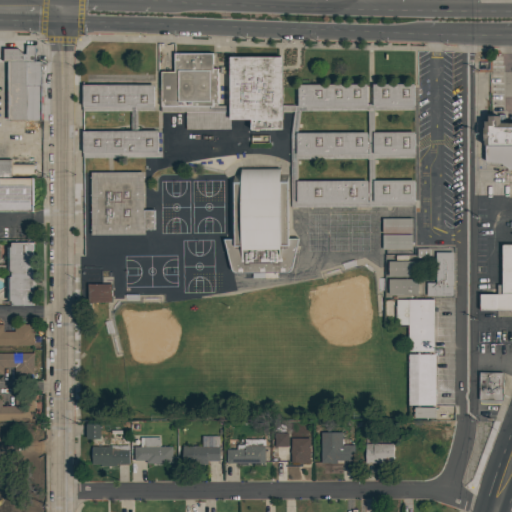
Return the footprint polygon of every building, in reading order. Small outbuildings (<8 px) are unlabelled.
[(7,61),(3,61),(3,48),(18,48),(23,54),(26,54),(26,45),(35,45),(35,61),(41,61),(41,64),(42,64),(42,72),(41,72),(41,76),(42,76),(42,83),(41,83),(41,96),(43,96),(43,103),(41,103),(41,104),(43,104),(43,111),(41,111),(41,114),(43,114),(42,118),(41,118),(40,121),(7,120),(7,61)] [(185,112),(161,112),(161,71),(174,71),(174,53),(212,53),(212,68),(217,68),(217,72),(217,75),(217,79),(217,82),(217,86),(217,89),(217,93),(217,96),(217,100),(217,102),(217,105),(230,105),(230,57),(281,56),(282,129),(251,129),(250,119),(230,119),(230,129),(185,129),(185,112)] [(366,84),(366,104),(372,104),(372,84),(414,84),(414,111),(374,111),(374,132),(414,132),(414,158),(374,159),(374,180),(413,180),(414,206),(291,207),(290,134),(294,105),(298,105),(297,84),(366,84)] [(154,85),(153,111),(137,111),(137,130),(157,130),(157,151),(161,151),(161,158),(82,158),(82,131),(130,131),(130,111),(82,111),(82,85),(154,85)] [(483,147),(483,141),(482,141),(482,128),(483,128),(483,122),(486,122),(486,117),(499,117),(499,124),(511,124),(511,146),(484,147),(483,147)] [(511,146),(511,171),(508,171),(501,165),(498,164),(497,168),(488,165),(488,163),(484,162),(484,147),(511,146)] [(0,177),(0,160),(11,160),(11,163),(34,163),(34,177),(32,177),(0,177)] [(288,238),(297,238),(291,268),(290,270),(288,272),(286,272),(276,272),(276,278),(245,278),(244,273),(234,273),(233,272),(231,270),(230,268),(223,239),(233,239),(233,182),(240,181),(240,169),(279,168),(279,181),(287,181),(288,238)] [(142,172),(143,210),(154,210),(154,229),(144,229),(144,234),(91,235),(90,172),(142,172)] [(0,177),(32,177),(32,211),(0,211),(0,177)] [(412,218),(412,233),(382,233),(382,218),(412,218)] [(411,234),(412,249),(382,249),(382,234),(411,234)] [(10,247),(10,242),(33,242),(33,244),(34,244),(34,249),(33,249),(33,254),(34,254),(34,258),(33,258),(33,275),(34,275),(34,281),(33,281),(33,285),(34,285),(34,305),(11,305),(11,301),(7,301),(7,277),(9,277),(9,276),(11,276),(11,270),(7,270),(7,247),(10,247)] [(511,295),(500,295),(500,246),(511,246),(511,295)] [(452,286),(451,286),(451,296),(425,297),(425,284),(434,283),(434,253),(452,253),(452,286)] [(417,261),(417,276),(388,276),(388,261),(417,261)] [(417,279),(417,294),(388,294),(388,279),(417,279)] [(112,284),(112,302),(87,302),(87,284),(112,284)] [(511,295),(511,311),(478,311),(478,295),(500,295),(511,295)] [(434,351),(408,351),(408,324),(396,324),(396,323),(395,323),(395,306),(396,306),(396,299),(433,299),(434,351)] [(0,345),(0,324),(3,324),(3,332),(14,331),(14,324),(33,324),(33,345),(0,345)] [(0,353),(33,353),(34,374),(14,374),(14,367),(3,367),(3,374),(0,374),(0,353)] [(435,405),(419,405),(419,407),(417,407),(417,405),(408,405),(408,354),(435,354),(435,405)] [(502,372),(502,400),(479,400),(479,372),(502,372)] [(0,400),(1,400),(1,406),(15,406),(15,399),(34,399),(34,421),(0,421),(0,400)] [(434,407),(434,418),(414,418),(414,416),(413,416),(413,414),(414,414),(414,411),(413,411),(413,409),(414,409),(414,407),(434,407)] [(100,439),(86,439),(86,424),(100,424),(100,439)] [(321,432),(341,432),(342,445),(354,445),(354,460),(336,461),(336,464),(330,464),(330,463),(321,463),(321,432)] [(274,447),(274,433),(288,433),(288,447),(274,447)] [(182,464),(182,446),(202,446),(202,436),(217,436),(219,439),(219,460),(207,461),(207,464),(182,464)] [(146,460),(134,460),(134,447),(140,447),(140,437),(160,437),(160,447),(172,446),(172,463),(146,464),(146,460)] [(310,462),(291,462),(291,453),(290,453),(290,450),(291,450),(291,438),(310,438),(310,462)] [(226,463),(226,449),(236,449),(236,444),(244,444),(244,439),(264,439),(264,463),(226,463)] [(110,447),(110,441),(128,441),(128,453),(130,453),(130,459),(128,459),(128,464),(116,464),(116,466),(100,466),(100,464),(92,465),(91,447),(110,447)] [(392,444),(392,463),(365,463),(365,444),(392,444)] [(3,491),(16,491),(16,503),(3,503),(3,491)]
